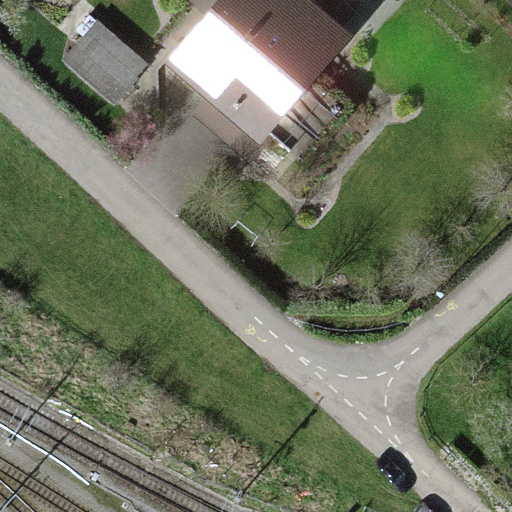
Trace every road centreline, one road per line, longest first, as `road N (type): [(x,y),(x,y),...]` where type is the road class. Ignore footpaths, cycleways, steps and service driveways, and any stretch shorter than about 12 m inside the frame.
road 1 (residential): [(0,79),(349,407)]
road 2 (residential): [(349,407),(511,270)]
road 3 (unclassified): [(349,407),(463,511)]
